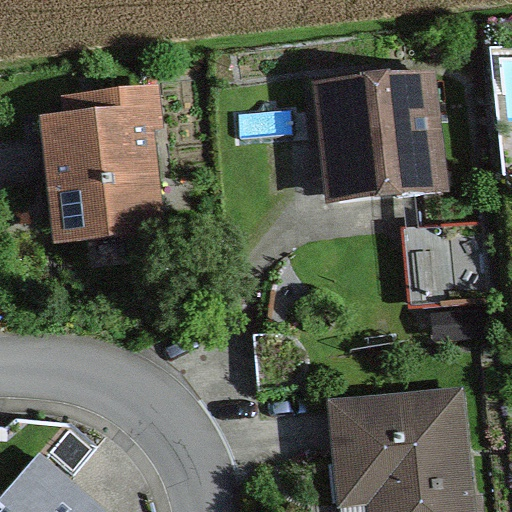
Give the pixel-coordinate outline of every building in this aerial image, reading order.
[(435,84),(315,97),(327,213),(448,200),(435,84)] [(147,116),(43,128),(56,249),(161,237),(147,116)] [(409,233),(413,309),(456,307),(452,230),(409,233)] [(471,511),(458,395),(326,410),(336,507),(375,503),(376,511),(471,511)] [(90,511),(44,472),(8,511),(90,511)]
